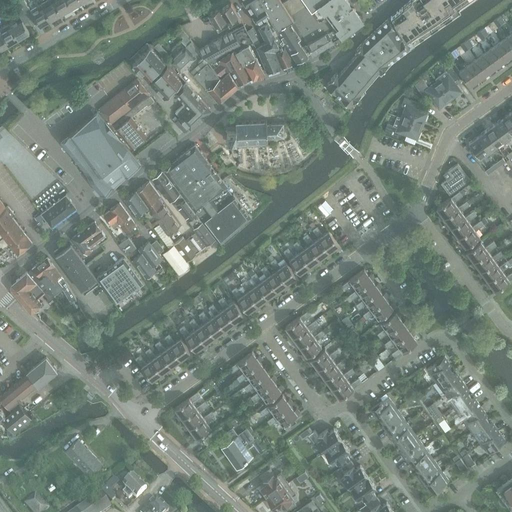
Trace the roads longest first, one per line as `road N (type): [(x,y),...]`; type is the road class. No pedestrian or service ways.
road 1 (residential): [(0,278),(236,96),(335,57),(398,0)]
road 2 (residential): [(511,424),(450,338),(428,343),(348,402)]
road 3 (residential): [(261,327),(415,210)]
road 4 (tertiary): [(138,420),(0,295)]
road 5 (residential): [(415,210),(447,137),(511,87)]
road 6 (residential): [(511,331),(415,210)]
road 7 (residential): [(138,420),(261,327)]
road 8 (residential): [(0,73),(123,0)]
road 9 (residential): [(348,402),(324,414),(261,327)]
road 10 (tertiary): [(236,511),(138,420)]
road 11 (residential): [(425,511),(348,402)]
